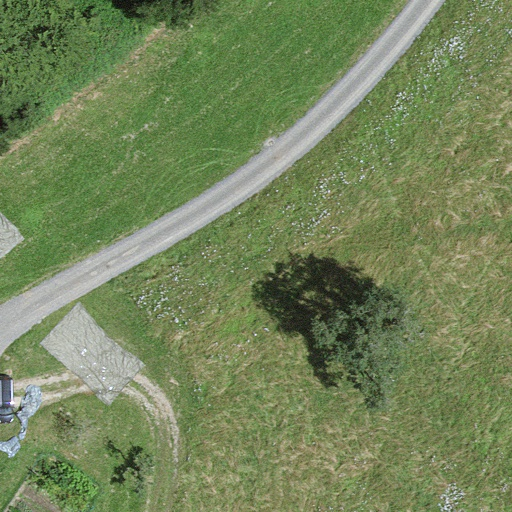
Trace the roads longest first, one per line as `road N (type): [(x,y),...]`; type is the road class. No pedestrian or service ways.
road 1 (track): [(0,343),(261,199),(391,91),(457,0)]
road 2 (track): [(0,414),(122,391),(161,405),(183,435),(173,511)]
